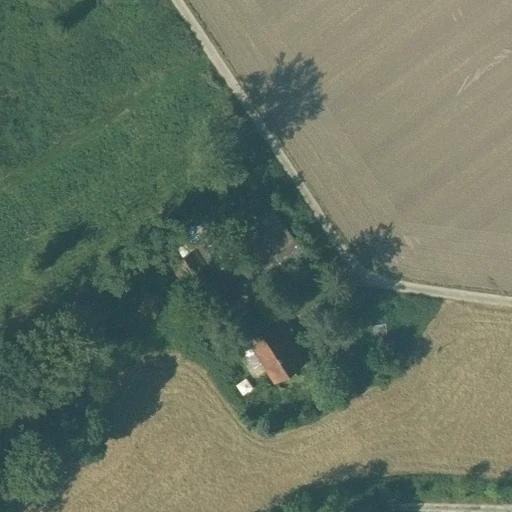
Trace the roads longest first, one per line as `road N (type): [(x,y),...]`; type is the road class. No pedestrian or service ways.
road 1 (unclassified): [(511,302),(391,285),(361,273),(175,0)]
road 2 (track): [(337,511),(511,509)]
